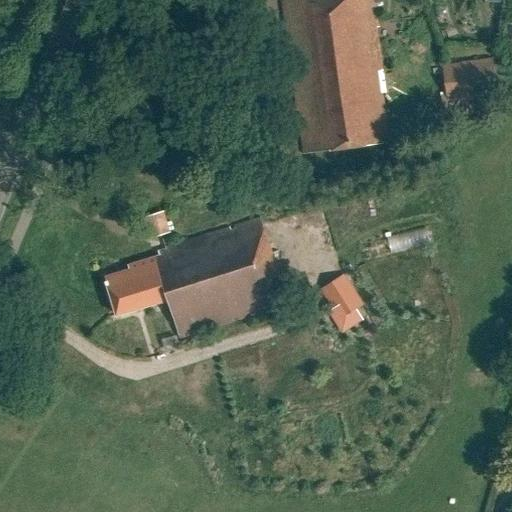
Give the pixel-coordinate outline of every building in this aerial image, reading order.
[(375,0),(282,0),(304,157),(390,145),(383,96),(387,96),(378,28),(379,28),(375,0)] [(511,23),(503,23),(503,40),(511,40),(511,23)] [(493,61),(444,68),(449,104),(498,96),(493,61)] [(165,212),(142,218),(148,240),(171,234),(165,212)] [(278,279),(279,279),(261,220),(167,249),(168,251),(159,253),(160,256),(129,266),(130,270),(105,278),(117,316),(169,299),(182,339),(286,306),(278,279)] [(426,226),(382,237),(386,252),(430,241),(426,226)] [(359,304),(342,276),(324,287),(346,325),(368,312),(363,302),(359,304)]
